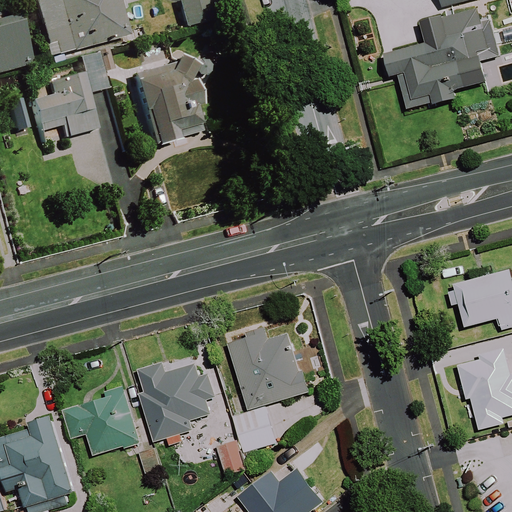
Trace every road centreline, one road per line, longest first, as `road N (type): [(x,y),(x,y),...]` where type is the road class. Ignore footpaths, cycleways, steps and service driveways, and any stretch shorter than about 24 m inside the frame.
road 1 (tertiary): [(0,322),(345,231)]
road 2 (residential): [(345,231),(428,511)]
road 3 (residential): [(283,0),(345,231)]
road 4 (tertiary): [(345,231),(511,186)]
